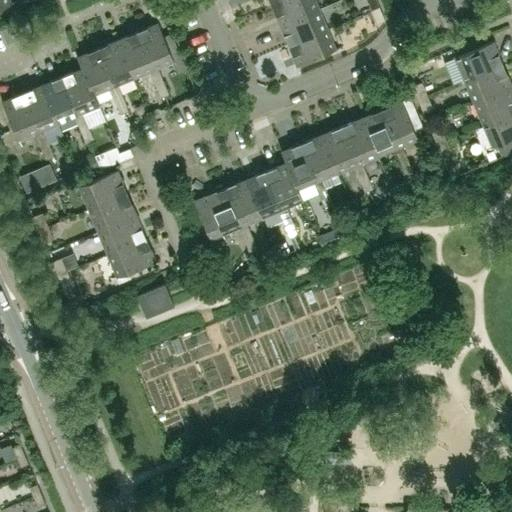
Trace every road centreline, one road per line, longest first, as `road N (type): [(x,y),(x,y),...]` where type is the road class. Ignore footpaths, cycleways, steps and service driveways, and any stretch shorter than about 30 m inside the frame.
road 1 (unclassified): [(91,511),(0,295)]
road 2 (residential): [(181,253),(139,155),(250,111)]
road 3 (residential): [(442,0),(350,69),(250,111)]
road 4 (residential): [(250,111),(203,0)]
